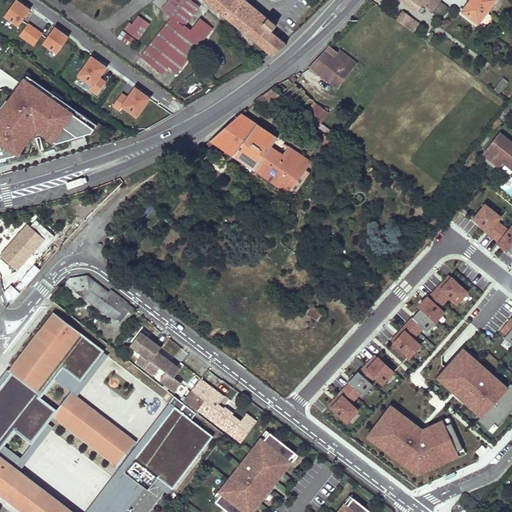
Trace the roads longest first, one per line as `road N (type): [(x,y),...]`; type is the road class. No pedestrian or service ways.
road 1 (residential): [(288,413),(102,269),(77,261),(61,268),(25,310),(0,317)]
road 2 (residential): [(511,284),(469,251),(436,253),(288,413)]
road 3 (residential): [(197,123),(29,0)]
road 4 (secondary): [(0,205),(108,173),(186,130)]
road 5 (secondary): [(186,130),(0,191)]
road 6 (secondary): [(347,0),(303,45),(197,123)]
road 7 (residential): [(417,511),(288,413)]
